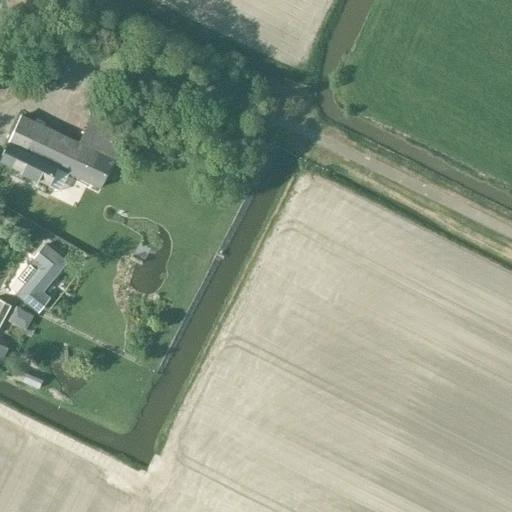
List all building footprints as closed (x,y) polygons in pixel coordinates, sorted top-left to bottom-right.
[(0,161),(49,186),(58,168),(101,188),(116,156),(121,158),(133,131),(93,113),(79,143),(22,116),(0,161)] [(37,311),(48,297),(39,290),(51,275),(52,276),(65,261),(45,245),(33,259),(37,263),(24,279),(31,285),(20,299),(37,311)] [(0,299),(0,324),(10,305),(0,299)] [(20,347),(15,356),(23,359),(27,349),(20,347)] [(9,365),(5,375),(22,382),(26,372),(9,365)]
